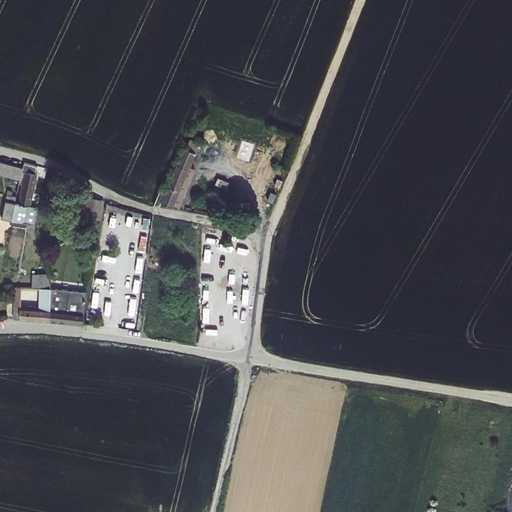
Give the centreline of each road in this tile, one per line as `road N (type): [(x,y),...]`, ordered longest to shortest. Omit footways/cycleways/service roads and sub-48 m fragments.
road 1 (track): [(216,511),(268,238),(366,0)]
road 2 (unclassified): [(248,360),(511,401)]
road 3 (residential): [(0,329),(81,333),(248,360)]
